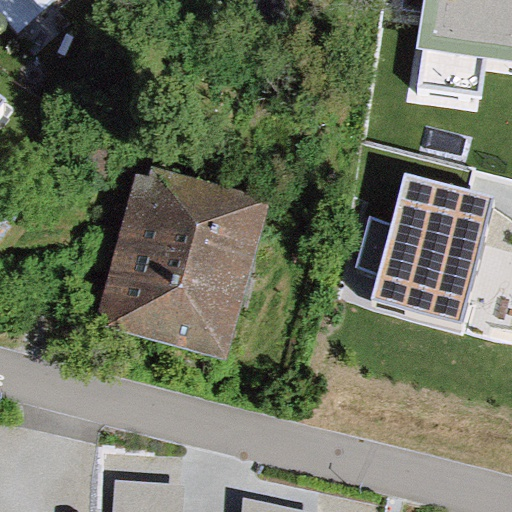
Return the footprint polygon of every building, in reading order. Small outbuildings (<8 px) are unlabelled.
[(59,0),(30,0),(43,14),(59,0)] [(0,126),(14,108),(0,98),(0,126)] [(511,222),(501,222),(504,187),(396,177),(384,318),(511,329),(511,222)] [(124,334),(221,358),(256,222),(160,197),(124,334)] [(283,511),(263,511),(262,511),(193,511),(197,455),(112,450),(108,511),(283,511)]
